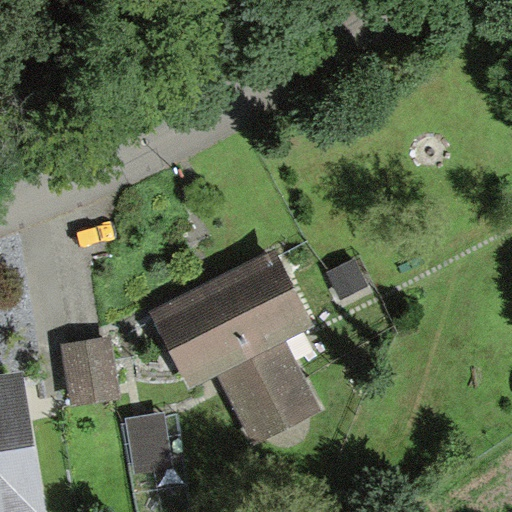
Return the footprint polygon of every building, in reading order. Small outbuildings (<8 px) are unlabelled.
[(274,248),(151,312),(191,388),(218,374),(253,440),(318,406),(283,340),(313,324),(274,248)] [(355,259),(327,275),(340,298),(368,283),(355,259)] [(107,337),(61,346),(72,404),(118,395),(107,337)] [(0,511),(48,511),(24,370),(0,373),(0,511)] [(166,412),(128,417),(136,473),(174,468),(166,412)]
